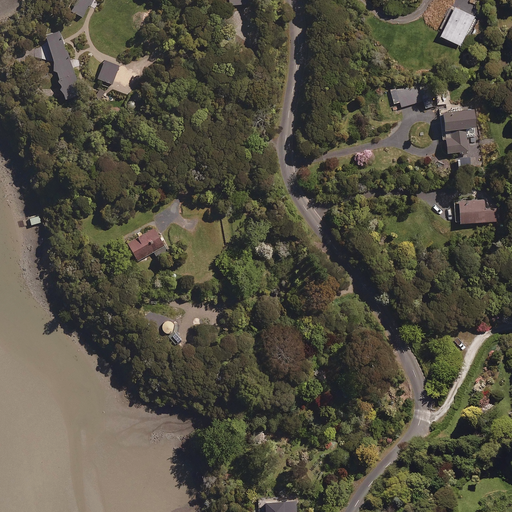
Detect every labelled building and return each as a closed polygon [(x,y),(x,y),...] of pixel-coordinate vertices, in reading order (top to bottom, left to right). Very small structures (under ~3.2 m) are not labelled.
[(91,0),(78,0),(73,11),(83,16),(91,0)] [(477,16),(457,6),(443,35),(463,44),(477,16)] [(82,94),(59,31),(46,36),(59,74),(57,75),(66,100),(82,94)] [(120,66),(105,60),(98,78),(113,84),(120,66)] [(422,101),(418,84),(391,91),(395,104),(401,102),(402,107),(422,101)] [(465,128),(477,127),(475,109),(462,111),(461,106),(441,108),(443,131),(446,130),(449,153),(468,151),(465,128)] [(475,157),(458,159),(460,169),(476,167),(475,157)] [(485,200),(460,201),(461,224),(501,221),(500,209),(485,209),(485,200)] [(42,223),(40,216),(30,218),(31,225),(42,223)] [(165,246),(155,228),(128,242),(138,261),(165,246)] [(296,511),(296,498),(266,499),(265,511),(296,511)]
